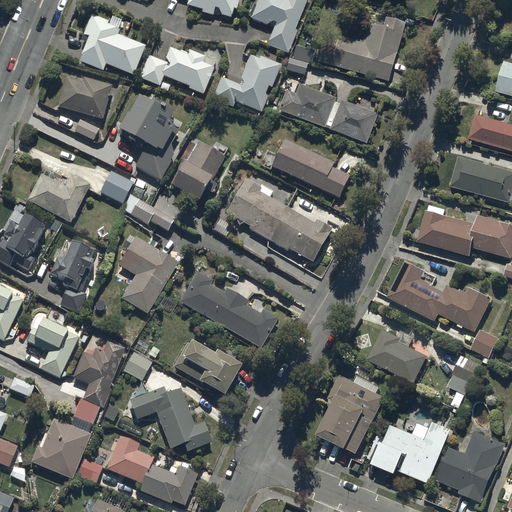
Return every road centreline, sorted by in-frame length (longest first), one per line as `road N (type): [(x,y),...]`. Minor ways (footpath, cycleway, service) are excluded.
road 1 (residential): [(471,0),(342,304),(249,460)]
road 2 (residential): [(242,36),(186,30),(111,0)]
road 3 (residential): [(249,460),(376,511)]
